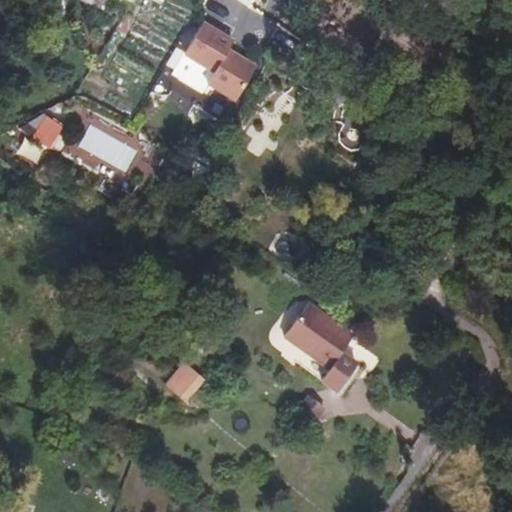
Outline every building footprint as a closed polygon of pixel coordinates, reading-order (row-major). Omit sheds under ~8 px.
[(231,41),(201,23),(183,53),(170,76),(200,93),(206,84),(234,100),(253,67),(225,51),(231,41)] [(452,301),(487,322),(505,290),(470,270),(461,284),(462,284),(452,301)] [(314,361),(307,370),(322,381),(338,357),(333,354),(344,337),(298,306),(278,336),(314,361)] [(342,352),(338,357),(322,381),(320,384),(339,399),(361,366),(342,352)] [(207,382),(216,370),(199,358),(190,367),(187,365),(167,387),(185,402),(205,381),(207,382)] [(117,392),(134,374),(126,366),(108,385),(117,392)] [(327,408),(309,396),(296,411),(314,425),(327,408)]
